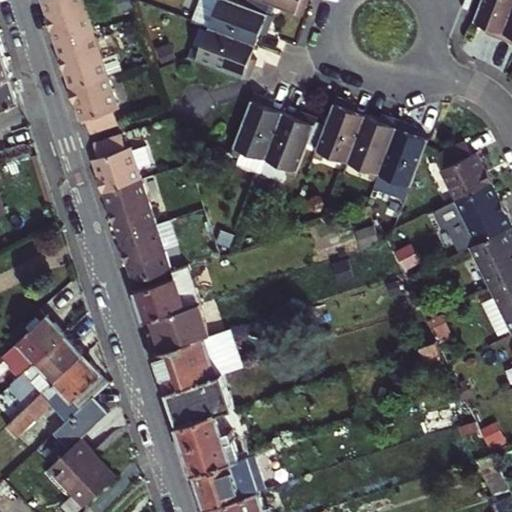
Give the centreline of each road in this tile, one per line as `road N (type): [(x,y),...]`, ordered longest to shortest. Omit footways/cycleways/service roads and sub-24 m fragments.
road 1 (residential): [(186,511),(16,0)]
road 2 (residential): [(341,0),(332,33),(353,69),(385,78),(422,57)]
